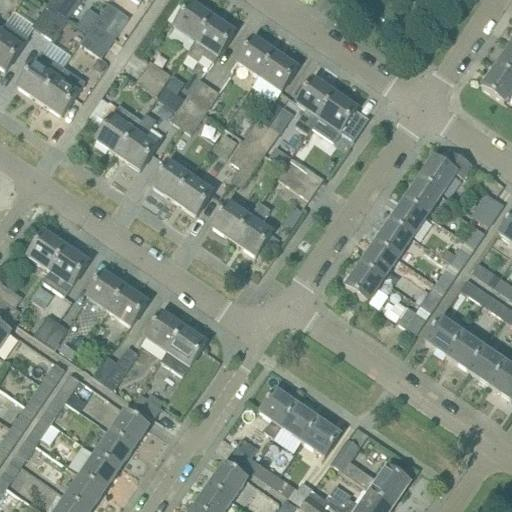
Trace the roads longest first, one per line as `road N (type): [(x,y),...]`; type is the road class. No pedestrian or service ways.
road 1 (residential): [(263,336),(35,184)]
road 2 (residential): [(494,448),(287,305)]
road 3 (residential): [(287,305),(424,108)]
road 4 (residential): [(263,336),(147,511)]
road 5 (residential): [(424,108),(263,0)]
road 6 (residential): [(424,108),(498,0)]
